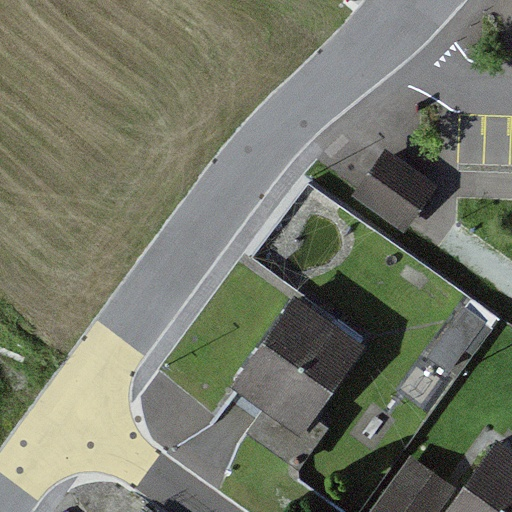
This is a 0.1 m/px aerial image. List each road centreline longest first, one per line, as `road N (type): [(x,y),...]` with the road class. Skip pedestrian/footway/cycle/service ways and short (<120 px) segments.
road 1 (residential): [(408,0),(262,150),(66,412)]
road 2 (residential): [(66,412),(206,511)]
